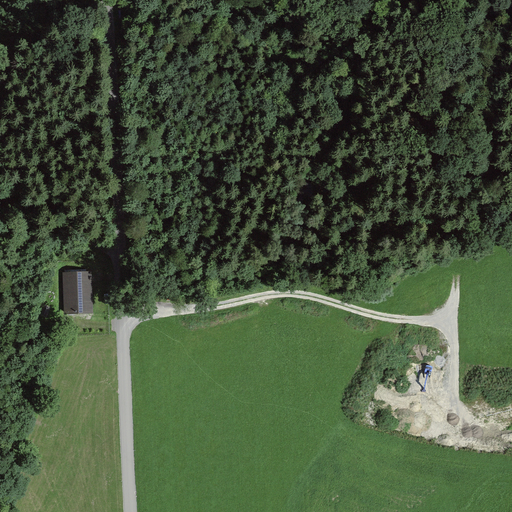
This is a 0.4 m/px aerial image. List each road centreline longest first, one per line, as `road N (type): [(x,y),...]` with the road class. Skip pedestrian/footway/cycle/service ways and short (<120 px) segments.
road 1 (unclassified): [(107,0),(132,511)]
road 2 (track): [(0,211),(42,212),(121,259)]
